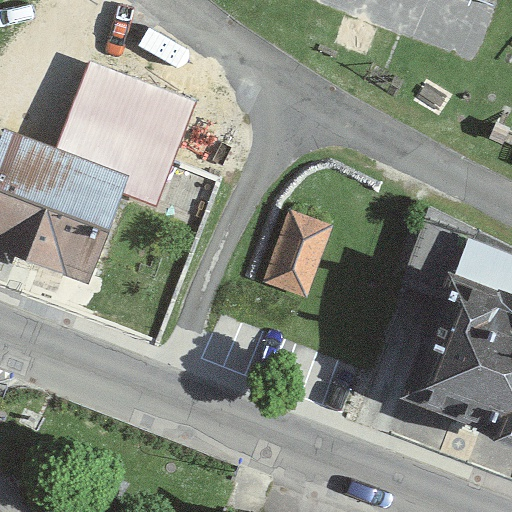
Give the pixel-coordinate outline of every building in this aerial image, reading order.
[(217,181),(234,137),(141,101),(123,144),(217,181)] [(0,142),(0,246),(94,279),(132,171),(5,127),(0,142)] [(310,294),(334,222),(286,207),(263,279),(310,294)] [(511,251),(471,237),(460,270),(511,288),(511,251)] [(449,266),(404,393),(511,430),(511,288),(460,270),(449,266)]
